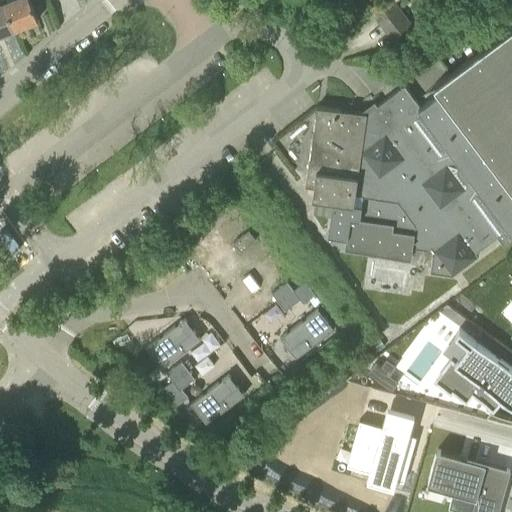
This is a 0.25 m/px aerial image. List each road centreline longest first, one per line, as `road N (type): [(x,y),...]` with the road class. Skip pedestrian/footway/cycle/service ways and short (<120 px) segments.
road 1 (unknown): [(260,367),(202,294),(103,310),(74,303),(52,256)]
road 2 (unclassified): [(42,364),(268,511)]
road 3 (unclassified): [(0,107),(128,0)]
